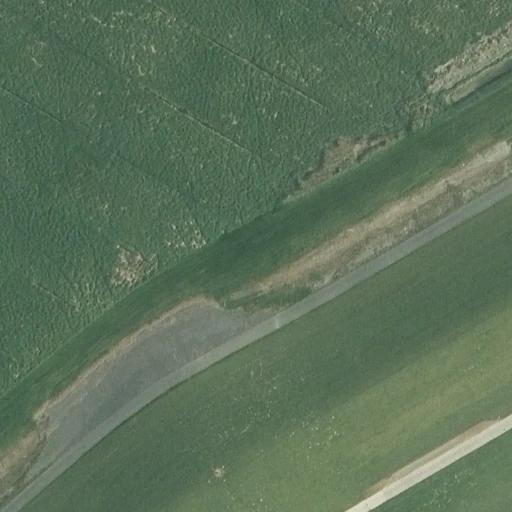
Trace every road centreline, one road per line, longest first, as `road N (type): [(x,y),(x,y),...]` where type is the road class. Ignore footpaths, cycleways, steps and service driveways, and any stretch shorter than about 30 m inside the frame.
road 1 (track): [(511,185),(127,399),(7,511)]
road 2 (track): [(362,511),(511,420)]
